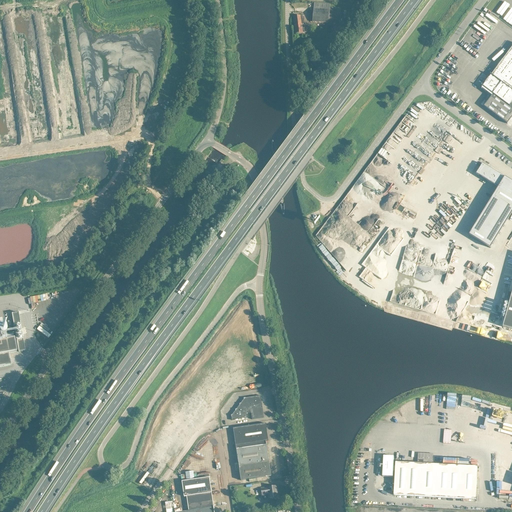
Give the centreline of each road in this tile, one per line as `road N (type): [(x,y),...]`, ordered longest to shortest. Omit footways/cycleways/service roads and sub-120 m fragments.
road 1 (unclassified): [(258,285),(240,290),(157,394),(130,459),(109,467),(101,447),(253,230),(433,0)]
road 2 (motorway): [(399,0),(157,321),(25,511)]
road 3 (motorway): [(41,511),(414,0)]
road 4 (unclassified): [(0,441),(207,138)]
road 5 (unclassified): [(420,86),(341,191),(319,198),(302,175),(287,0)]
road 6 (unclassified): [(298,511),(258,285)]
road 7 (unclassified): [(258,285),(263,229),(255,176),(207,138)]
road 8 (unknown): [(413,229),(393,273),(411,285),(453,286),(465,265),(464,244)]
road 9 (unclassified): [(207,138),(224,76),(218,0)]
road 10 (unclassified): [(511,506),(391,500)]
